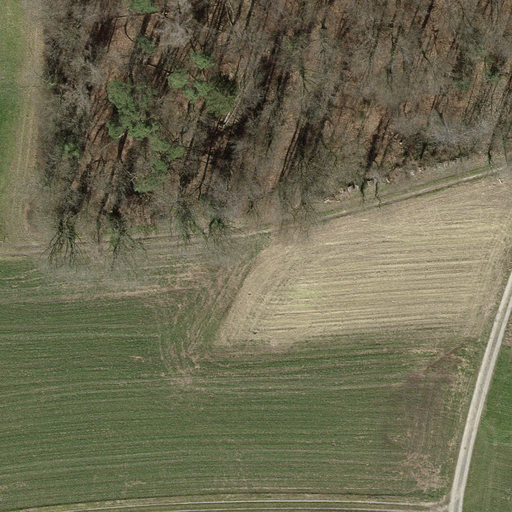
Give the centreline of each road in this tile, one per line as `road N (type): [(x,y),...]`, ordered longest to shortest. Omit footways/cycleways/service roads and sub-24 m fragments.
road 1 (track): [(0,248),(197,237),(511,162)]
road 2 (track): [(455,508),(150,511)]
road 3 (track): [(455,511),(495,332),(511,290)]
